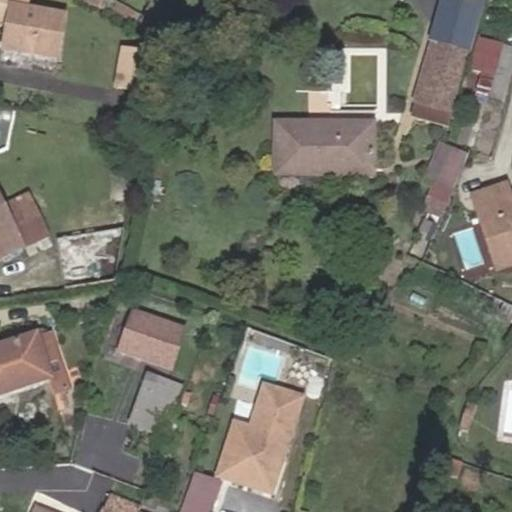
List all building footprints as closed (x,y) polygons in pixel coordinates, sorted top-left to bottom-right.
[(0,0),(0,21),(10,23),(13,3),(28,6),(29,0),(0,0)] [(103,13),(107,0),(86,0),(84,5),(103,13)] [(454,128),(481,0),(438,0),(413,120),(454,128)] [(158,39),(173,13),(152,1),(137,27),(158,39)] [(10,23),(7,45),(61,53),(67,12),(28,6),(13,3),(10,23)] [(113,13),(134,24),(139,14),(118,3),(113,13)] [(508,85),(511,66),(511,46),(475,38),(467,76),(508,85)] [(128,86),(134,61),(112,57),(109,82),(128,86)] [(148,89),(149,87),(153,61),(134,58),(134,61),(128,86),(148,89)] [(373,127),(278,125),(277,169),(372,171),(373,127)] [(451,192),(467,156),(442,145),(426,181),(451,192)] [(372,179),(372,171),(277,169),(277,177),(372,179)] [(511,207),(509,195),(506,186),(490,191),(494,205),(486,208),(491,226),(482,228),(487,246),(504,240),(511,267),(511,266),(511,207)] [(472,196),(482,228),(491,226),(486,208),(494,205),(490,191),(472,196)] [(0,238),(15,231),(23,246),(48,233),(31,198),(5,211),(0,199),(0,238)] [(414,237),(428,245),(438,227),(425,219),(414,237)] [(15,231),(0,238),(0,256),(23,246),(15,231)] [(494,272),(511,267),(504,240),(487,246),(494,272)] [(170,368),(183,333),(135,315),(122,350),(170,368)] [(0,348),(0,398),(52,383),(37,337),(0,348)] [(131,423),(165,436),(182,389),(148,376),(131,423)] [(304,398),(266,387),(254,430),(249,429),(242,454),(230,451),(222,478),(276,494),(304,398)] [(242,454),(249,429),(237,425),(230,451),(242,454)] [(181,435),(171,432),(163,454),(174,458),(181,435)] [(211,509),(220,482),(195,475),(186,501),(211,509)]
